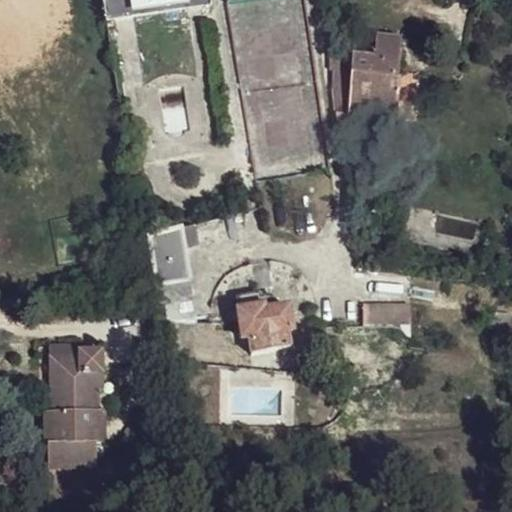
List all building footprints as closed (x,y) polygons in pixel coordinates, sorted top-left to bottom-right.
[(100,0),(104,27),(212,12),(210,0),(100,0)] [(377,50),(337,44),(334,64),(339,67),(339,109),(363,113),(403,114),(402,83),(407,32),(381,27),(377,50)] [(363,113),(339,109),(346,137),(361,141),(363,113)] [(183,237),(150,242),(158,293),(192,289),(183,237)] [(192,289),(158,293),(165,332),(199,331),(192,289)] [(238,301),(238,309),(275,310),(273,303),(238,301)] [(275,310),(238,309),(239,340),(248,342),(249,359),(284,358),(284,340),(291,339),(288,313),(275,310)] [(408,311),(360,310),(362,329),(409,328),(408,311)] [(77,346),(35,349),(34,412),(40,414),(50,413),(53,368),(77,368),(79,355),(77,346)] [(100,356),(79,355),(77,368),(53,368),(50,413),(40,414),(38,443),(47,446),(46,468),(99,469),(96,443),(95,416),(94,377),(102,378),(100,356)] [(103,414),(95,416),(96,443),(105,441),(103,414)]
